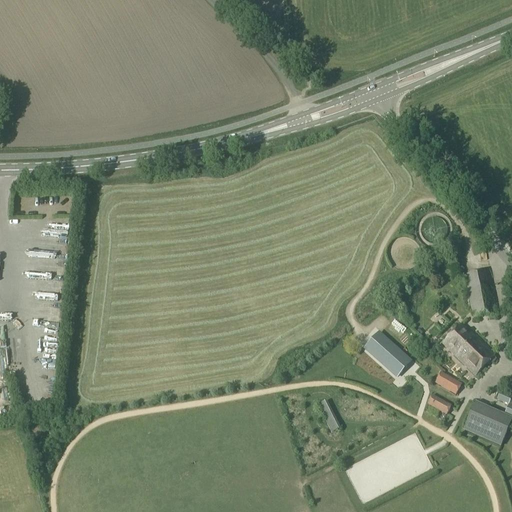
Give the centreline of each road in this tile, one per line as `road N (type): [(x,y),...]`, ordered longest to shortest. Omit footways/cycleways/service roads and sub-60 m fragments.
road 1 (secondary): [(375,94),(194,151),(0,170)]
road 2 (unclassified): [(511,266),(375,94)]
road 3 (secondary): [(511,37),(375,94)]
